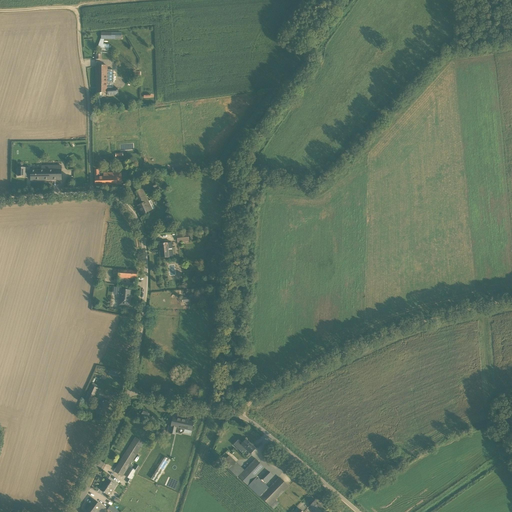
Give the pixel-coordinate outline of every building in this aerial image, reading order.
[(135,32),(131,37),(136,41),(140,36),(135,32)] [(97,93),(108,93),(109,95),(118,95),(117,88),(113,89),(113,88),(107,89),(107,70),(107,66),(96,66),(97,93)] [(48,181),(61,181),(62,166),(48,166),(48,171),(41,171),(40,181),(48,181)] [(99,176),(99,171),(99,170),(104,170),(104,166),(94,167),(94,176),(99,176)] [(40,181),(41,171),(25,170),(25,168),(18,168),(18,176),(25,176),(31,176),(31,180),(40,181)] [(116,173),(104,173),(104,177),(95,177),(95,186),(117,186),(117,185),(121,185),(120,173),(116,173)] [(142,215),(152,210),(152,209),(155,208),(151,200),(148,201),(143,189),(135,192),(140,205),(138,206),(142,215)] [(178,242),(183,242),(189,241),(189,234),(177,235),(178,242)] [(172,248),(172,243),(167,243),(160,244),(161,253),(160,253),(160,258),(169,257),(168,248),(172,248)] [(118,270),(118,277),(136,279),(137,271),(118,270)] [(117,295),(122,295),(121,297),(120,297),(119,305),(129,306),(130,301),(129,301),(129,295),(130,291),(123,290),(123,288),(118,287),(117,295)] [(91,403),(98,389),(97,388),(92,386),(85,400),(91,403)] [(104,416),(110,403),(102,399),(96,413),(104,416)] [(192,431),(194,422),(172,418),(169,434),(175,435),(175,433),(181,434),(184,432),(184,429),(192,431)] [(133,465),(130,464),(143,442),(135,437),(114,472),(122,477),(124,475),(129,478),(127,482),(130,484),(141,467),(137,465),(134,469),(132,468),(133,465)] [(246,440),(242,444),(241,443),(236,448),(243,454),(246,450),(250,454),(255,449),(246,440)] [(239,477),(247,485),(264,467),(256,459),(245,471),(229,456),(222,463),(228,468),(229,470),(237,477),(239,475),(240,475),(239,477)] [(156,482),(170,460),(165,457),(151,479),(156,482)] [(266,483),(270,479),(273,476),(269,472),(262,479),(266,483)] [(269,488),(257,477),(248,486),(260,497),(269,506),(289,487),(279,478),(269,488)] [(108,496),(112,491),(116,485),(108,479),(100,490),(108,496)] [(103,502),(98,499),(96,501),(95,500),(85,511),(100,511),(104,507),(101,505),(103,502)] [(315,511),(321,511),(325,509),(315,500),(310,506),(315,511)]
